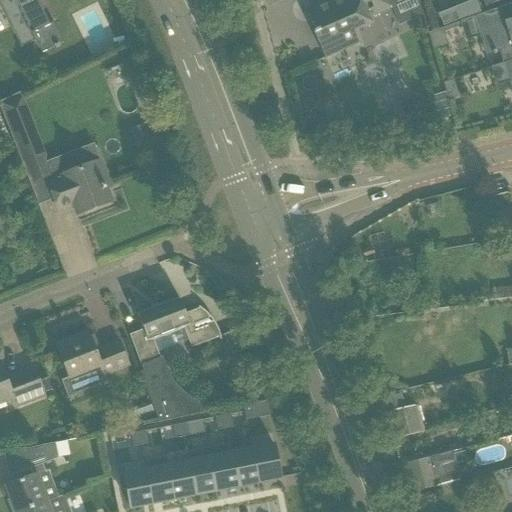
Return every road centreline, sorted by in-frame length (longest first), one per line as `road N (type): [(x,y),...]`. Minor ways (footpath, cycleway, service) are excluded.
road 1 (tertiary): [(156,0),(248,228)]
road 2 (tertiary): [(271,200),(218,53),(189,0)]
road 3 (tertiary): [(248,228),(316,390),(339,421)]
road 4 (tertiary): [(339,421),(336,377),(285,235)]
road 5 (residential): [(0,312),(153,252)]
road 6 (residential): [(430,175),(271,200)]
road 7 (residential): [(285,235),(430,175)]
